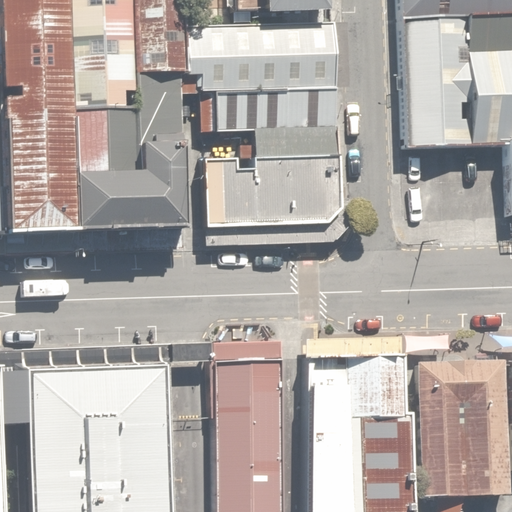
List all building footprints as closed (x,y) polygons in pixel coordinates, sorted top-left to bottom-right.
[(0,0),(0,234),(64,233),(63,176),(61,109),(58,0),(0,0)] [(58,0),(61,109),(132,107),(131,85),(128,0),(58,0)] [(171,84),(168,0),(128,0),(131,85),(171,84)] [(236,0),(237,27),(318,25),(317,0),(236,0)] [(511,49),(511,0),(395,0),(396,53),(511,49)] [(189,100),(331,96),(329,25),(318,25),(237,27),(187,29),(189,100)] [(511,145),(511,49),(396,53),(399,148),(498,146),(511,145)] [(64,233),(174,231),(171,84),(131,85),(132,107),(134,175),(63,176),(64,233)] [(190,147),(332,143),(331,96),(189,100),(190,147)] [(63,176),(134,175),(132,107),(61,109),(63,176)] [(193,242),(334,238),(332,143),(190,147),(192,230),(193,242)] [(511,145),(498,146),(500,218),(511,217),(511,145)] [(511,472),(511,348),(500,349),(504,473),(511,472)] [(504,497),(504,473),(500,349),(407,352),(412,500),(504,497)] [(412,511),(412,500),(407,352),(333,354),(337,511),(412,511)] [(337,511),(333,354),(295,356),(299,511),(337,511)] [(274,511),(271,358),(206,359),(209,511),(274,511)] [(154,511),(151,362),(17,366),(20,511),(154,511)]
